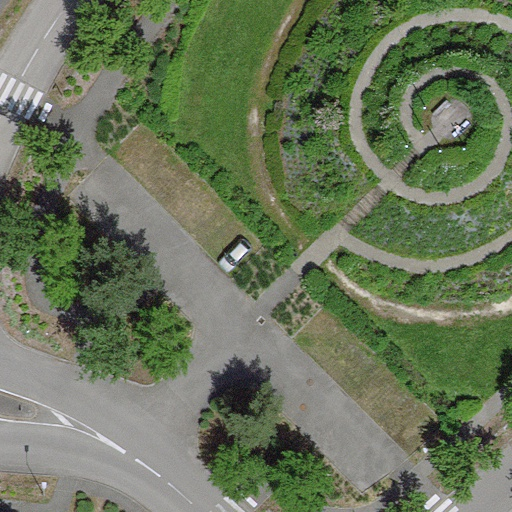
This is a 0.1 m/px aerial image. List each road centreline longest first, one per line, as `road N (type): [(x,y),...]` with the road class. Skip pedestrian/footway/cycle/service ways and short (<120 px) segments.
road 1 (unclassified): [(152,461),(101,418),(0,364)]
road 2 (unclassified): [(0,441),(152,461)]
road 3 (unclassified): [(0,120),(69,0)]
